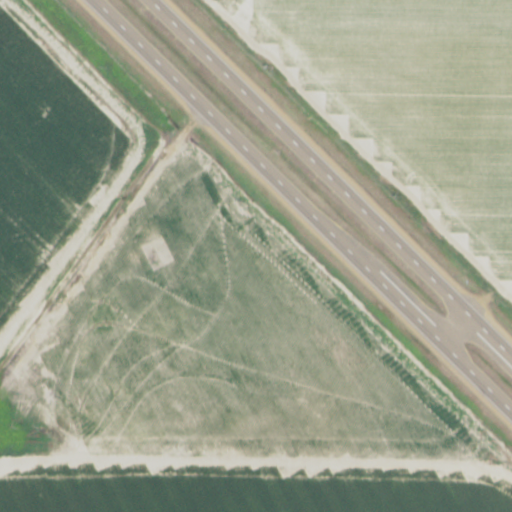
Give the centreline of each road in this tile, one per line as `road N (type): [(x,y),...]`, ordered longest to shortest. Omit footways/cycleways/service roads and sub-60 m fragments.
road 1 (trunk): [(96,0),(511,410)]
road 2 (trunk): [(511,358),(147,0)]
road 3 (residential): [(201,102),(0,385)]
